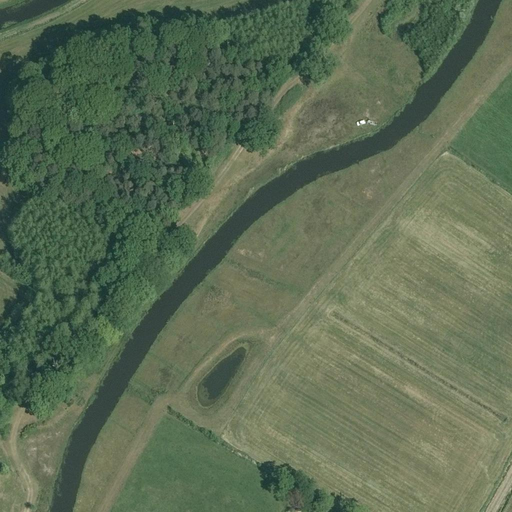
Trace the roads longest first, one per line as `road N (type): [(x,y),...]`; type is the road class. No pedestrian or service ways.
road 1 (track): [(101,511),(159,409),(174,401),(204,423),(226,414),(300,306),(511,60)]
road 2 (track): [(0,427),(363,0)]
